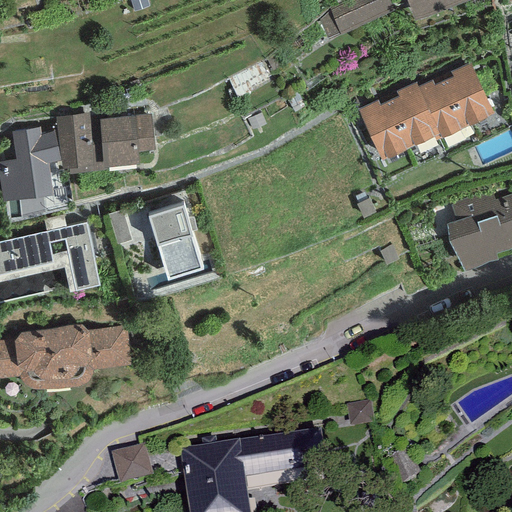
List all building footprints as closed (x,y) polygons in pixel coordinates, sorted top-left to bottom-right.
[(340,36),(394,12),(388,0),(349,0),(329,9),(330,11),(339,34),(340,36)] [(411,0),(416,18),(463,0),(411,0)] [(328,40),(339,34),(330,11),(319,20),(328,40)] [(377,97),(358,106),(382,157),(435,132),(436,135),(493,109),(470,59),(451,68),(453,74),(435,83),(432,77),(418,84),(416,79),(396,88),(399,93),(380,102),(377,97)] [(297,91),(256,114),(260,123),(266,122),(271,132),(307,111),(297,91)] [(89,111),(57,114),(63,170),(107,165),(107,160),(139,156),(138,146),(155,144),(151,110),(99,116),(99,114),(89,115),(89,111)] [(40,123),(11,128),(15,156),(0,157),(0,179),(3,195),(53,188),(48,156),(60,155),(54,126),(41,130),(40,123)] [(490,189),(452,202),(458,217),(447,220),(448,234),(463,261),(497,250),(495,244),(511,238),(511,190),(493,197),(490,189)] [(183,207),(149,218),(168,280),(202,270),(183,207)] [(131,241),(122,210),(107,214),(117,245),(131,241)] [(47,232),(66,227),(63,215),(44,220),(47,232)] [(47,232),(0,242),(0,281),(65,267),(69,293),(99,286),(87,223),(66,227),(47,232)] [(79,322),(21,328),(14,336),(0,337),(0,376),(20,375),(27,383),(31,385),(37,386),(77,382),(82,380),(87,376),(93,365),(130,361),(127,322),(89,328),(79,322)] [(369,410),(351,415),(353,430),(371,430),(369,410)] [(299,436),(181,453),(189,511),(248,511),(245,490),(306,482),(299,436)] [(146,454),(118,461),(122,487),(151,482),(146,454)] [(409,454),(390,462),(399,484),(419,480),(409,454)]
